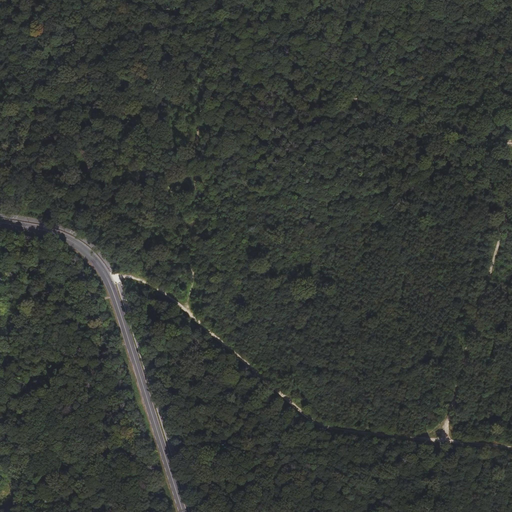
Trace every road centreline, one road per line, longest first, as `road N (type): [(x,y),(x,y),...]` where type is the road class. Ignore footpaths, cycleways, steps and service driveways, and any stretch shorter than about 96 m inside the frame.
road 1 (track): [(441,440),(319,426),(164,292),(133,277),(107,280)]
road 2 (secondary): [(0,222),(67,238),(101,268),(182,511)]
